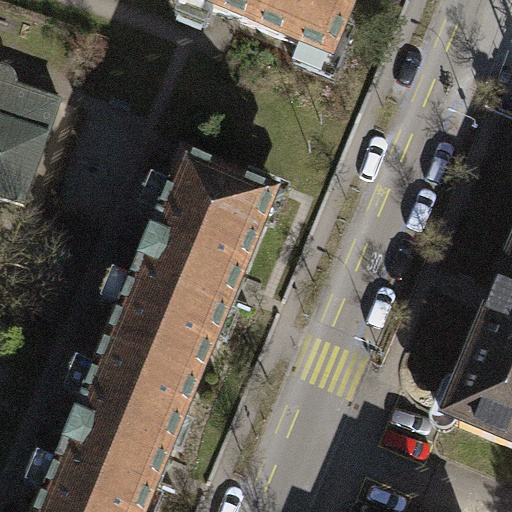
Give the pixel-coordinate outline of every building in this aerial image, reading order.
[(352,0),(188,0),(329,56),(352,0)] [(0,80),(0,197),(25,207),(61,102),(0,80)] [(183,157),(106,344),(198,381),(274,194),(183,157)] [(511,250),(442,422),(511,450),(511,250)] [(106,344),(36,511),(144,511),(198,381),(106,344)]
